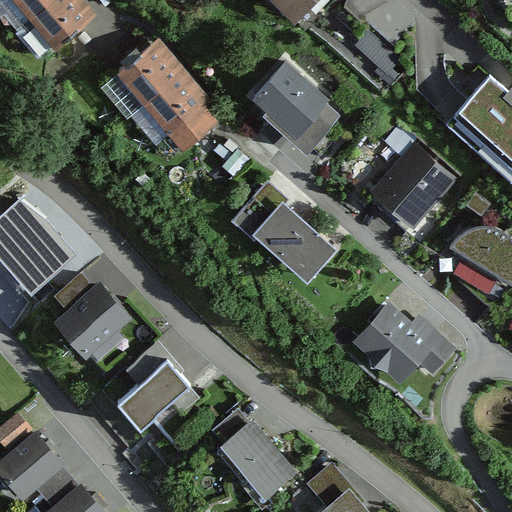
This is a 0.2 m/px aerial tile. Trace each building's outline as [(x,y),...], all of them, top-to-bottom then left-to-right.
[(22,0),(32,11),(46,0),(22,0)] [(80,0),(46,0),(32,11),(56,42),(92,14),(80,0)] [(307,0),(285,0),(295,11),(307,0)] [(25,39),(42,55),(52,43),(35,28),(25,39)] [(348,57),(386,92),(405,71),(367,36),(348,57)] [(153,104),(189,74),(158,37),(122,67),(153,104)] [(339,101),(292,63),(265,97),(279,108),(272,118),(316,153),(341,122),(329,113),(339,101)] [(511,81),(502,73),(470,109),(511,146),(511,81)] [(184,141),(220,111),(189,74),(153,104),(184,141)] [(461,177),(419,141),(379,187),(421,223),(461,177)] [(289,200),(268,182),(233,221),(254,239),(307,285),(338,251),(285,204),(289,200)] [(464,247),(511,274),(511,231),(509,229),(503,227),(491,227),(485,228),(470,237),(464,247)] [(77,308),(62,321),(98,362),(145,321),(110,281),(103,287),(91,273),(66,295),(77,308)] [(419,321),(398,300),(364,335),(412,381),(427,365),(441,379),(469,351),(429,311),(419,321)] [(153,383),(130,402),(152,429),(203,388),(166,344),(139,366),(153,383)] [(244,408),(219,430),(279,497),(310,470),(262,415),(256,421),(244,408)] [(0,428),(0,441),(6,448),(32,425),(20,411),(0,428)] [(45,428),(4,462),(33,497),(74,462),(45,428)] [(377,511),(338,464),(316,482),(337,509),(333,511),(377,511)] [(114,511),(90,484),(57,511),(114,511)]
